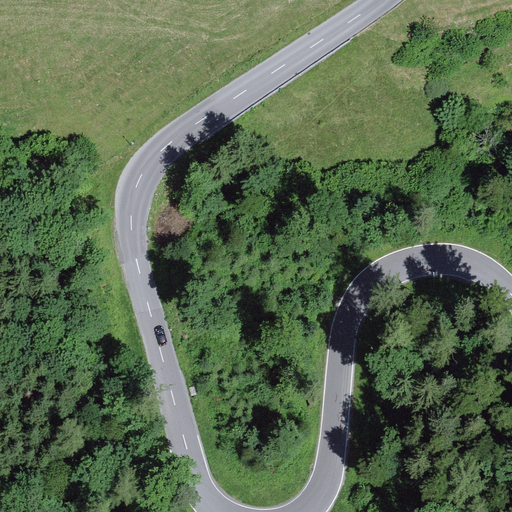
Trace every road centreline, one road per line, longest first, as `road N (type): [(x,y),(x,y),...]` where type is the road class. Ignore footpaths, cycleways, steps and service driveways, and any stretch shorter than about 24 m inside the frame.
road 1 (tertiary): [(380,0),(171,142),(146,172),(129,214),(136,275),(190,476),(227,511)]
road 2 (tertiary): [(303,511),(334,471),(349,323),(370,284),(400,265),(434,260),(477,269),(511,295)]
